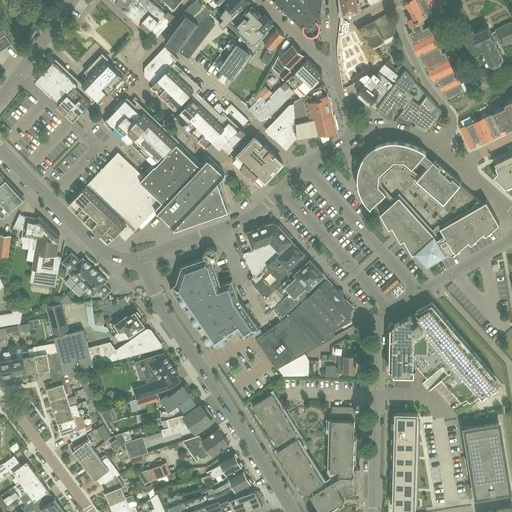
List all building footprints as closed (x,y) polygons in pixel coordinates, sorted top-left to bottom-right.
[(117,0),(116,1),(124,8),(149,31),(152,27),(156,31),(157,29),(160,32),(171,19),(165,14),(171,7),(165,1),(162,4),(158,0),(117,0)] [(222,2),(224,0),(195,0),(184,12),(184,13),(164,39),(168,42),(188,57),(215,23),(210,19),(211,18),(209,16),(222,2)] [(174,10),(182,0),(165,0),(165,1),(171,7),(174,10)] [(224,26),(228,22),(231,19),(249,0),(227,0),(225,3),(228,6),(223,11),(226,14),(220,21),(224,26)] [(323,10),(324,8),(324,0),(276,0),(295,19),(296,19),(303,26),(304,26),(305,26),(305,27),(305,28),(306,28),(306,29),(307,30),(308,31),(309,32),(311,32),(312,33),(314,33),(316,32),(317,32),(318,31),(319,30),(320,29),(321,27),(321,26),(321,24),(321,23),(321,22),(321,21),(320,20),(321,20),(322,20),(323,10)] [(339,0),(341,14),(353,12),(361,9),(370,4),(379,0),(339,0)] [(409,0),(410,2),(406,5),(412,19),(408,21),(410,25),(414,32),(411,34),(424,61),(427,60),(447,100),(464,91),(444,51),(442,52),(429,26),(424,28),(418,18),(432,11),(431,8),(443,2),(442,0),(409,0)] [(223,11),(218,6),(212,13),(220,21),(226,14),(223,11)] [(231,19),(228,22),(249,42),(251,41),(254,43),(252,45),(257,49),(269,34),(268,33),(268,34),(266,32),(273,24),(264,14),(262,16),(252,6),(235,23),(231,19)] [(357,30),(372,46),(394,34),(397,23),(387,13),(357,30)] [(473,55),(483,50),(489,63),(496,66),(502,63),(504,58),(496,41),(498,40),(500,44),(502,43),(503,45),(511,41),(511,21),(496,30),(498,34),(493,36),(488,26),(475,32),(473,28),(462,33),(473,55)] [(275,50),(274,49),(285,36),(276,28),(264,40),(270,45),(262,61),(269,64),(275,50)] [(354,31),(339,39),(342,52),(342,51),(344,62),(345,72),(350,81),(351,80),(353,82),(360,75),(371,69),(372,71),(374,69),(371,64),(360,42),(354,31)] [(212,62),(231,37),(225,33),(222,37),(220,35),(217,39),(210,33),(206,39),(208,41),(199,53),(212,62)] [(7,34),(0,38),(0,52),(12,44),(6,36),(7,35),(7,34)] [(235,80),(254,54),(238,42),(236,44),(233,49),(224,61),(220,66),(219,68),(235,80)] [(303,64),(299,59),(303,55),(293,45),(282,56),(279,54),(272,67),(285,80),(294,72),(303,64)] [(423,129),(428,131),(442,111),(417,82),(418,81),(401,45),(396,48),(403,63),(393,70),(398,74),(400,75),(395,83),(377,108),(395,121),(400,114),(417,125),(415,127),(418,128),(422,131),(423,129)] [(218,103),(214,107),(198,92),(202,88),(199,84),(175,62),(179,59),(165,46),(156,55),(158,57),(148,67),(148,73),(156,81),(152,85),(176,108),(179,111),(175,115),(207,146),(212,140),(220,148),(224,143),(230,149),(242,136),(242,137),(247,133),(242,129),(238,133),(236,131),(240,126),(232,118),(231,119),(227,115),(232,109),(234,111),(232,113),(244,125),(249,120),(232,103),(226,109),(225,110),(218,103)] [(55,60),(36,79),(60,102),(59,103),(57,105),(73,120),(75,118),(84,109),(96,97),(101,102),(125,77),(101,54),(85,71),(88,74),(81,81),(72,73),(70,75),(55,60)] [(261,95),(249,108),(259,118),(265,112),(267,114),(273,108),(275,110),(282,103),(281,102),(293,90),(289,86),(291,84),(295,87),(303,95),(324,74),(317,68),(308,59),(303,64),(294,72),(273,93),(266,100),(261,95)] [(372,104),(372,103),(377,108),(395,83),(400,75),(398,74),(393,70),(384,63),(383,65),(381,68),(377,73),(374,71),(371,75),(368,72),(362,74),(353,84),(359,89),(357,91),(372,104)] [(254,92),(252,95),(253,96),(256,99),(257,100),(261,95),(266,100),(273,93),(265,85),(258,92),(257,94),(254,92)] [(324,85),(311,92),(295,101),(295,104),(296,119),(298,137),(337,131),(328,94),(324,85)] [(248,101),(251,104),(253,102),(256,99),(253,96),(249,99),(248,101)] [(148,159),(152,155),(161,146),(159,144),(166,136),(163,133),(165,131),(145,111),(142,114),(127,99),(125,100),(123,98),(114,108),(116,110),(105,122),(121,137),(123,135),(141,152),(140,153),(145,158),(146,157),(148,159)] [(511,99),(505,103),(506,106),(460,127),(471,149),(477,147),(475,143),(511,125),(511,99)] [(296,119),(295,104),(290,106),(270,127),(272,129),(269,133),(286,149),(297,137),(296,119)] [(172,137),(165,131),(163,133),(166,136),(159,144),(161,146),(152,155),(154,156),(159,161),(177,142),(172,137)] [(237,155),(233,159),(240,166),(254,179),(261,185),(283,162),(276,155),(275,156),(274,155),(276,153),(265,142),(263,145),(261,143),(262,142),(255,136),(237,155)] [(370,149),(369,150),(367,152),(366,154),(364,157),(363,158),(362,160),(361,163),(361,164),(360,167),(359,168),(359,169),(359,172),(358,175),(358,176),(358,178),(358,181),(359,187),(361,192),(363,196),(366,201),(369,204),(371,206),(373,204),(379,214),(381,213),(385,221),(387,219),(393,225),(397,232),(398,231),(405,238),(409,245),(410,244),(428,263),(449,251),(450,252),(454,249),(462,244),(463,245),(469,240),(477,235),(478,237),(484,231),(492,227),(493,228),(500,222),(487,200),(483,203),(461,183),(462,182),(435,157),(433,159),(425,152),(426,151),(422,148),(418,146),(414,145),(411,143),(409,143),(405,142),(400,141),(398,141),(394,140),(390,141),(384,142),(382,143),(379,144),(376,146),(373,147),(372,148),(370,149)] [(222,171),(223,170),(218,167),(208,158),(200,167),(193,160),(194,159),(177,142),(159,161),(143,177),(118,153),(69,204),(108,242),(118,232),(126,240),(139,225),(142,228),(145,225),(142,223),(156,208),(175,226),(175,229),(228,210),(219,184),(220,183),(218,181),(224,174),(222,171)] [(498,171),(494,175),(506,187),(511,184),(511,158),(510,159),(508,156),(496,162),(497,166),(496,166),(498,171)] [(4,218),(9,214),(8,213),(23,198),(6,179),(0,184),(0,216),(2,218),(4,217),(4,218)] [(56,286),(58,274),(61,256),(56,255),(60,234),(56,231),(40,215),(39,216),(39,219),(27,217),(20,213),(13,227),(23,229),(22,236),(35,238),(34,244),(33,249),(37,250),(35,261),(31,282),(32,282),(42,284),(50,285),(53,286),(56,286)] [(249,251),(244,253),(255,277),(269,263),(282,252),(280,250),(293,239),(279,224),(272,223),(247,231),(255,250),(250,252),(249,251)] [(0,234),(0,258),(8,260),(11,236),(0,234)] [(269,263),(255,277),(250,281),(265,300),(309,258),(305,253),(294,241),(270,264),(269,263)] [(177,283),(171,287),(198,326),(199,326),(205,334),(204,335),(210,344),(211,343),(213,347),(219,343),(219,344),(228,337),(233,333),(238,330),(244,339),(260,328),(239,298),(232,279),(221,283),(213,262),(217,260),(220,255),(218,249),(212,246),(206,249),(204,254),(205,257),(182,266),(181,270),(177,283)] [(76,283),(92,266),(83,257),(80,260),(72,252),(63,262),(71,270),(69,272),(72,275),(70,277),(76,283)] [(318,267),(309,258),(265,300),(273,309),(277,306),(318,267)] [(92,266),(76,283),(85,291),(86,289),(93,295),(97,292),(104,299),(112,289),(105,283),(108,280),(92,266)] [(277,306),(273,309),(282,320),(282,321),(284,320),(286,319),(307,298),(327,279),(324,275),(325,275),(318,267),(277,306)] [(381,287),(385,293),(400,282),(396,277),(381,287)] [(347,313),(353,307),(327,279),(307,298),(286,319),(284,320),(282,321),(282,320),(256,338),(270,359),(272,357),(279,367),(298,356),(306,352),(336,335),(333,330),(351,320),(347,313)] [(399,283),(388,293),(394,300),(405,290),(399,283)] [(93,312),(92,301),(86,301),(88,324),(104,323),(103,311),(93,312)] [(69,332),(61,303),(46,304),(56,342),(58,351),(64,374),(65,373),(64,373),(160,347),(161,345),(156,339),(154,338),(155,337),(150,330),(148,330),(142,334),(142,336),(140,336),(128,344),(127,342),(116,349),(111,341),(89,347),(84,328),(69,332)] [(417,368),(427,379),(442,367),(449,374),(442,380),(461,403),(467,400),(470,404),(503,385),(432,303),(417,311),(419,314),(415,318),(411,314),(395,323),(395,325),(391,328),(390,369),(394,369),(394,375),(414,376),(415,368),(417,368)] [(13,313),(15,324),(21,322),(24,306),(12,307),(13,313)] [(130,335),(144,325),(135,312),(128,317),(127,315),(120,320),(119,318),(114,321),(120,330),(117,332),(120,337),(130,335)] [(36,354),(39,371),(51,369),(48,352),(58,351),(56,342),(35,346),(36,354)] [(0,360),(0,359),(0,360),(3,378),(15,376),(12,358),(11,354),(11,350),(4,351),(6,359),(0,360)] [(36,354),(30,355),(29,351),(27,350),(23,351),(24,356),(28,374),(39,371),(36,354)] [(309,357),(306,352),(298,356),(279,367),(284,375),(309,375),(309,357)] [(15,376),(28,374),(24,356),(17,357),(16,353),(11,354),(12,358),(15,376)] [(177,375),(179,374),(164,353),(161,355),(160,353),(135,362),(141,379),(147,377),(149,383),(133,388),(137,399),(169,389),(180,380),(177,375)] [(355,373),(356,356),(339,356),(338,368),(336,368),(336,365),(326,365),(326,370),(326,376),(339,377),(339,374),(345,374),(345,373),(355,373)] [(53,381),(54,386),(47,388),(50,400),(56,398),(68,394),(73,392),(69,381),(66,382),(65,373),(64,374),(53,381)] [(434,373),(422,383),(428,390),(440,381),(434,373)] [(84,389),(89,387),(86,376),(81,378),(84,389)] [(169,411),(194,394),(186,383),(169,396),(168,394),(160,399),(169,411)] [(89,387),(84,389),(88,401),(93,399),(89,387)] [(304,438),(275,391),(252,405),(279,448),(277,450),(304,493),(311,489),(324,481),(327,479),(326,478),(301,439),(304,438)] [(138,399),(140,407),(158,400),(156,393),(138,399)] [(56,398),(50,400),(54,411),(56,410),(71,405),(68,394),(56,398)] [(199,401),(194,394),(169,411),(163,411),(162,416),(168,416),(173,415),(181,409),(183,412),(199,401)] [(76,404),(71,405),(56,410),(54,411),(58,423),(80,416),(76,404)] [(213,420),(207,413),(202,405),(186,416),(184,414),(167,419),(169,427),(162,429),(163,436),(181,431),(183,433),(195,430),(196,432),(213,420)] [(347,494),(353,494),(355,406),(332,406),(332,418),(328,418),(327,471),(330,475),(326,478),(327,479),(324,481),(311,489),(313,493),(310,494),(321,511),(325,511),(344,500),(343,497),(347,494)] [(101,412),(106,422),(114,419),(111,409),(101,412)] [(150,414),(152,422),(162,419),(160,411),(150,414)] [(394,501),(393,509),(415,510),(415,505),(418,505),(420,419),(418,419),(418,414),(396,413),(396,422),(396,428),(395,435),(395,442),(395,451),(395,457),(395,465),(394,471),(394,481),(394,487),(394,494),(394,501)] [(80,416),(58,423),(62,437),(69,435),(71,439),(86,432),(92,428),(91,425),(86,426),(82,415),(80,416)] [(498,441),(502,440),(499,423),(466,429),(467,436),(471,436),(472,441),(468,441),(471,458),(475,457),(476,463),(472,463),(474,480),(477,480),(480,495),(506,491),(505,484),(509,484),(506,467),(502,468),(501,462),(505,462),(503,445),(499,446),(498,441)] [(105,440),(111,437),(104,424),(98,427),(105,440)] [(219,429),(203,440),(208,448),(224,436),(219,429)] [(129,430),(123,432),(115,435),(117,438),(121,445),(124,450),(127,449),(130,458),(148,452),(143,436),(132,440),(129,430)] [(73,450),(81,460),(94,449),(91,445),(93,444),(93,442),(89,438),(87,434),(73,442),(69,444),(73,450)] [(213,456),(230,444),(224,436),(208,448),(203,440),(200,435),(185,440),(194,452),(197,450),(203,459),(212,453),(213,456)] [(121,445),(117,438),(109,444),(114,450),(121,445)] [(94,449),(81,460),(88,470),(107,456),(105,454),(101,458),(94,449)] [(212,474),(239,460),(234,452),(220,460),(222,464),(212,469),(213,471),(211,473),(212,474)] [(95,480),(97,479),(101,484),(105,482),(118,474),(112,467),(114,465),(107,456),(88,470),(95,479),(95,480)] [(17,476),(13,479),(17,484),(21,481),(35,471),(27,460),(13,471),(17,476)] [(239,460),(212,474),(213,476),(215,475),(216,477),(226,472),(228,475),(243,467),(239,460)] [(163,464),(147,469),(151,481),(155,479),(167,475),(163,464)] [(11,473),(7,468),(0,473),(0,481),(0,482),(11,473)] [(231,481),(213,490),(214,492),(214,493),(221,491),(248,476),(243,469),(229,477),(231,481)] [(15,491),(19,497),(21,495),(42,480),(35,471),(21,481),(24,485),(15,491)] [(167,475),(169,481),(176,478),(174,473),(171,474),(167,475)] [(110,504),(127,497),(122,485),(125,484),(119,476),(106,483),(111,490),(105,492),(110,503),(110,504)] [(214,493),(216,499),(235,488),(237,492),(252,484),(248,476),(221,491),(214,493)] [(137,487),(136,488),(139,492),(145,487),(146,486),(144,482),(143,483),(140,479),(134,483),(137,487)] [(42,480),(21,495),(19,497),(23,502),(31,495),(35,500),(24,508),(26,511),(27,511),(36,506),(42,501),(39,497),(49,490),(42,480)] [(4,498),(16,490),(14,486),(2,494),(4,498)] [(162,498),(170,495),(168,487),(159,490),(162,498)] [(243,511),(263,505),(264,503),(262,497),(258,495),(256,490),(220,503),(219,501),(188,511),(243,511)] [(163,511),(165,511),(157,493),(148,500),(153,509),(150,510),(150,511),(163,511)] [(121,511),(131,508),(129,503),(136,500),(133,494),(127,497),(110,504),(110,503),(108,504),(108,506),(109,509),(111,510),(112,509),(112,511),(121,511)] [(0,496),(0,503),(4,509),(8,505),(13,501),(9,495),(4,499),(1,496),(0,496)] [(57,511),(63,508),(55,498),(56,498),(55,498),(45,505),(42,501),(36,506),(27,511),(57,511)]
